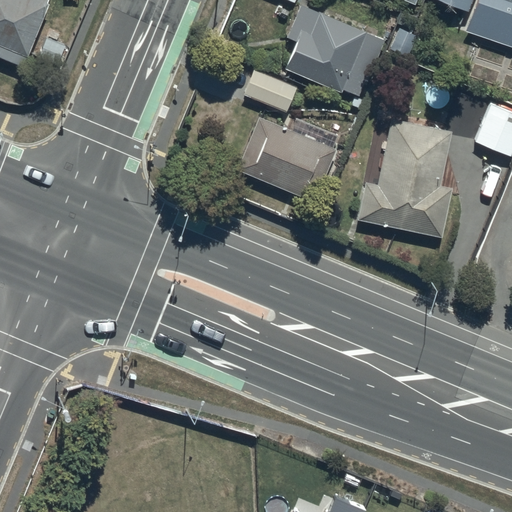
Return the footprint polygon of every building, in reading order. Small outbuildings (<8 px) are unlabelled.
[(0,0),(0,43),(26,54),(48,1),(46,0),(0,0)] [(444,0),(466,9),(469,0),(444,0)] [(511,0),(474,0),(465,29),(511,45),(511,0)] [(296,39),(284,67),(340,91),(341,87),(358,94),(363,82),(365,83),(384,38),(300,3),(286,35),(296,39)] [(416,35),(398,27),(389,48),(407,56),(416,35)] [(64,44),(46,37),(39,53),(57,61),(64,44)] [(243,92),(285,110),(295,86),(253,68),(243,92)] [(466,137),(510,155),(511,149),(511,110),(490,102),(480,126),(472,122),(466,137)] [(335,148),(258,115),(236,168),(313,201),(335,148)] [(357,218),(440,236),(451,187),(439,185),(450,130),(390,118),(377,184),(365,181),(357,218)] [(363,511),(364,509),(334,497),(327,511),(298,511),(295,510),(293,511),(363,511)]
